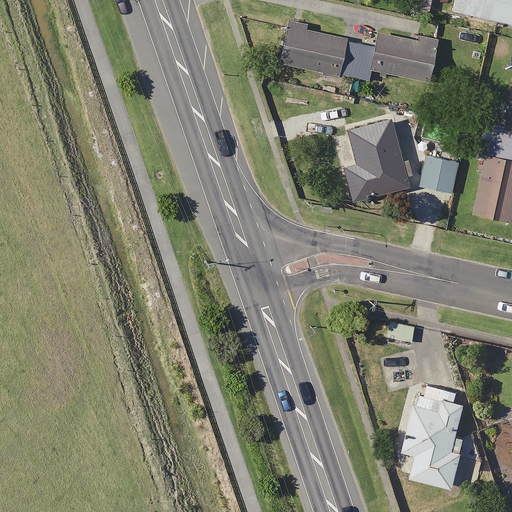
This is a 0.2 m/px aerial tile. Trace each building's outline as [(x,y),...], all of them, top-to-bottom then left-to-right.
[(424,0),(405,0),(404,9),(422,13),(424,0)] [(511,0),(446,0),(444,9),(511,24),(511,0)] [(369,42),(280,26),(274,62),(364,79),(365,70),(423,80),(430,41),(371,31),(369,42)] [(511,68),(497,126),(511,129),(511,68)] [(401,156),(393,158),(384,118),(342,129),(350,162),(335,166),(343,199),(402,185),(400,177),(406,176),(401,156)] [(511,180),(511,132),(486,126),(467,212),(511,221),(511,201),(508,200),(511,180)] [(452,161),(420,155),(414,185),(446,191),(452,161)] [(409,325),(383,320),(380,335),(406,340),(409,325)] [(439,386),(423,382),(418,404),(409,402),(398,449),(411,452),(406,476),(448,486),(460,436),(451,433),(459,402),(437,396),(439,386)]
